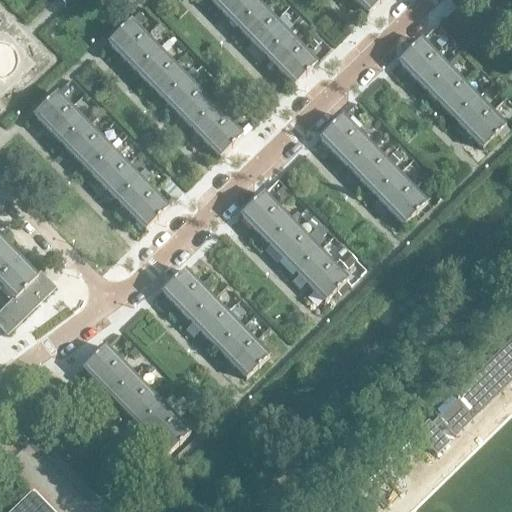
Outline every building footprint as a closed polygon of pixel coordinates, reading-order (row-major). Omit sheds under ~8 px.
[(225,17),(241,0),(213,0),(211,3),(225,17)] [(238,31),(261,9),(252,0),(241,0),(225,17),(238,31)] [(383,3),(385,0),(355,0),(354,2),(368,16),(380,5),(380,6),(383,3)] [(252,45),(275,23),(261,9),(238,31),(252,45)] [(266,60),(289,38),(275,23),(252,45),(266,60)] [(123,61),(145,39),(131,24),(123,32),(122,32),(120,34),(120,35),(108,46),(123,61)] [(280,74),(303,52),(289,38),(266,60),(280,74)] [(137,75),(159,53),(145,39),(123,61),(137,75)] [(413,80),(436,58),(422,43),(413,51),(410,53),(410,54),(399,65),(413,80)] [(309,75),(317,66),(303,52),(280,74),(294,89),(306,77),(306,78),(309,75)] [(150,89),(173,67),(159,53),(137,75),(150,89)] [(427,94),(450,72),(436,58),(413,80),(427,94)] [(164,103),(187,81),(173,67),(150,89),(164,103)] [(441,108),(464,86),(450,72),(427,94),(441,108)] [(178,117),(201,95),(187,81),(164,103),(178,117)] [(455,123),(477,100),(464,86),(441,108),(455,123)] [(192,132),(215,110),(201,95),(178,117),(192,132)] [(48,133),(71,111),(57,96),(48,104),(45,107),(46,107),(34,118),(48,133)] [(469,137),(491,115),(477,100),(455,123),(469,137)] [(206,146),(228,124),(215,110),(192,132),(206,146)] [(62,147),(85,125),(71,111),(48,133),(62,147)] [(497,138),(505,129),(491,115),(469,137),(483,151),(494,140),(495,141),(497,138)] [(343,120),(334,128),(331,130),(331,131),(320,142),(334,156),(357,134),(343,120)] [(234,147),(243,139),(228,124),(206,146),(220,161),(232,149),(232,150),(235,147),(234,147)] [(76,161),(99,139),(85,125),(62,147),(76,161)] [(367,125),(360,131),(365,136),(372,130),(367,125)] [(348,171),(371,149),(357,134),(334,156),(348,171)] [(90,175),(113,154),(99,139),(76,161),(90,175)] [(362,185),(385,163),(371,149),(348,171),(362,185)] [(104,190),(126,168),(113,154),(90,175),(104,190)] [(396,154),(389,161),(395,167),(402,161),(396,154)] [(376,199),(399,177),(385,163),(362,185),(376,199)] [(118,204),(140,182),(126,168),(104,190),(118,204)] [(390,213),(412,191),(399,177),(376,199),(390,213)] [(131,218),(154,196),(140,182),(118,204),(131,218)] [(418,214),(427,206),(412,191),(390,213),(404,228),(415,217),(416,217),(419,215),(418,214)] [(146,233),(169,211),(154,196),(131,218),(146,233)] [(256,233),(278,211),(264,196),(255,205),(255,204),(252,207),(253,207),(241,218),(256,233)] [(269,248),(292,225),(278,211),(256,233),(269,248)] [(283,262),(306,240),(292,225),(269,248),(283,262)] [(297,276),(320,254),(306,240),(283,262),(297,276)] [(0,282),(21,262),(4,245),(0,248),(0,282)] [(311,290),(333,268),(320,254),(297,276),(311,290)] [(348,254),(339,263),(347,272),(356,263),(348,254)] [(0,327),(7,335),(53,291),(41,278),(39,280),(38,279),(38,280),(21,262),(0,282),(0,286),(15,302),(0,317),(0,327)] [(339,291),(348,282),(347,282),(333,268),(311,290),(325,304),(324,305),(325,305),(337,294),(340,291),(339,291)] [(177,310),(199,288),(185,274),(186,274),(185,273),(176,281),(173,284),(174,284),(162,296),(163,296),(177,310)] [(191,324),(213,302),(199,288),(177,310),(191,324)] [(204,338),(227,316),(213,302),(191,324),(204,338)] [(218,353),(241,331),(227,316),(204,338),(218,353)] [(232,367),(255,345),(241,331),(218,353),(232,367)] [(504,392),(511,383),(511,341),(434,417),(437,420),(431,427),(428,423),(415,436),(436,457),(446,448),(449,445),(436,431),(442,425),(455,439),(461,434),(482,413),(504,392)] [(261,368),(269,359),(268,359),(255,345),(232,367),(246,381),(245,381),(246,382),(258,370),(258,371),(261,368)] [(98,387),(120,365),(107,350),(106,350),(98,358),(97,358),(94,360),(95,361),(83,372),(84,373),(98,387)] [(265,372),(274,364),(269,359),(261,368),(265,372)] [(112,401),(134,379),(120,365),(98,387),(112,401)] [(125,415),(148,393),(134,379),(112,401),(125,415)] [(139,429),(162,407),(148,393),(125,415),(139,429)] [(153,443),(176,421),(162,407),(139,429),(153,443)] [(482,413),(461,434),(465,437),(483,415),(482,413)] [(182,444),(190,436),(190,435),(190,436),(176,421),(153,443),(167,458),(179,447),(182,445),(182,444)] [(52,511),(34,494),(14,511),(52,511)]
